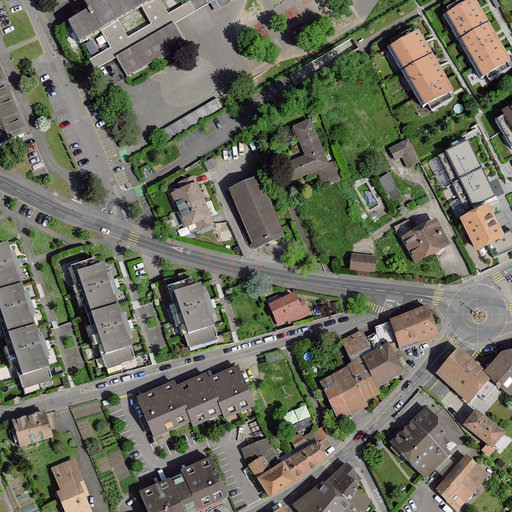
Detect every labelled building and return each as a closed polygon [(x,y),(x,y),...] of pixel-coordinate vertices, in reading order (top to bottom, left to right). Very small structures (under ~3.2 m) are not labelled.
[(82,0),(89,11),(68,24),(79,44),(101,32),(119,22),(142,8),(154,0),(82,0)] [(192,0),(169,14),(160,0),(154,0),(142,8),(152,24),(128,38),(119,22),(101,32),(110,48),(90,61),(95,70),(116,58),(127,77),(186,44),(174,24),(211,3),(216,12),(237,0),(236,0),(192,0)] [(484,80),(511,64),(476,0),(448,16),(484,80)] [(454,93),(419,34),(391,50),(425,110),(454,93)] [(0,148),(29,136),(0,69),(0,148)] [(511,105),(505,109),(508,116),(499,121),(511,147),(511,105)] [(330,165),(311,122),(295,129),(307,157),(285,166),(293,183),(318,172),(331,167),(330,165)] [(420,163),(409,140),(390,150),(396,162),(403,159),(409,169),(420,163)] [(335,163),(330,165),(331,167),(318,172),(325,187),(342,180),(335,163)] [(384,176),(391,197),(401,194),(393,173),(384,176)] [(496,193),(488,176),(474,183),(479,192),(481,191),(485,199),(496,193)] [(178,185),(181,191),(194,186),(191,179),(178,185)] [(289,239),(263,179),(234,193),(258,252),(289,239)] [(500,195),(506,193),(501,180),(495,182),(500,195)] [(212,218),(197,185),(194,186),(181,191),(172,196),(186,230),(196,225),(212,218)] [(491,209),(464,224),(480,258),(509,243),(491,209)] [(215,225),(212,218),(196,225),(199,232),(215,225)] [(395,228),(403,241),(416,234),(409,220),(395,228)] [(452,247),(438,222),(416,234),(403,241),(417,267),(452,247)] [(9,236),(0,239),(0,312),(27,392),(58,381),(9,236)] [(380,257),(355,256),(353,272),(379,274),(380,257)] [(104,258),(74,269),(110,369),(139,358),(104,258)] [(186,335),(192,351),(222,340),(204,287),(197,290),(194,280),(168,289),(173,302),(168,304),(178,337),(186,335)] [(297,295),(272,307),(282,328),(312,316),(307,302),(302,304),(297,295)] [(437,337),(427,306),(388,321),(400,351),(437,337)] [(362,332),(341,341),(350,361),(369,350),(362,332)] [(404,372),(388,344),(319,383),(337,420),(367,406),(364,401),(380,395),(376,389),(404,372)] [(511,351),(502,354),(485,371),(460,350),(436,376),(468,404),(491,381),(510,396),(511,393),(511,351)] [(257,404),(238,364),(211,379),(207,372),(179,388),(175,380),(138,397),(156,437),(192,422),(195,426),(224,413),(226,419),(257,404)] [(295,409),(299,420),(313,416),(310,405),(295,409)] [(465,443),(427,406),(393,441),(429,480),(465,443)] [(505,434),(475,411),(464,426),(493,449),(505,434)] [(49,416),(16,426),(23,449),(56,439),(49,416)] [(270,439),(244,450),(259,481),(275,501),(301,483),(338,456),(324,430),(282,457),(270,439)] [(470,454),(438,490),(457,511),(458,511),(491,474),(470,454)] [(201,511),(230,499),(212,457),(139,490),(148,511),(201,511)] [(92,511),(74,460),(51,468),(67,511),(92,511)] [(348,464),(295,505),(302,511),(366,511),(374,501),(356,490),(362,477),(348,464)]
